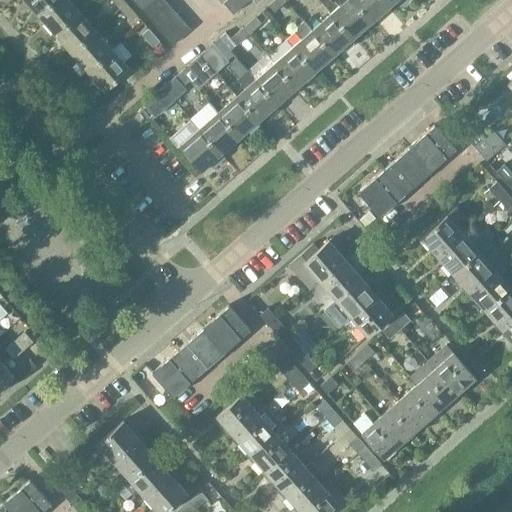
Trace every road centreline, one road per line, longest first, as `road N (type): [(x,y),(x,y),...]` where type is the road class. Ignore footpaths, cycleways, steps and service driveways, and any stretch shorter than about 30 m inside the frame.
road 1 (residential): [(184,300),(511,14)]
road 2 (residential): [(184,300),(0,89)]
road 3 (residential): [(0,462),(184,300)]
